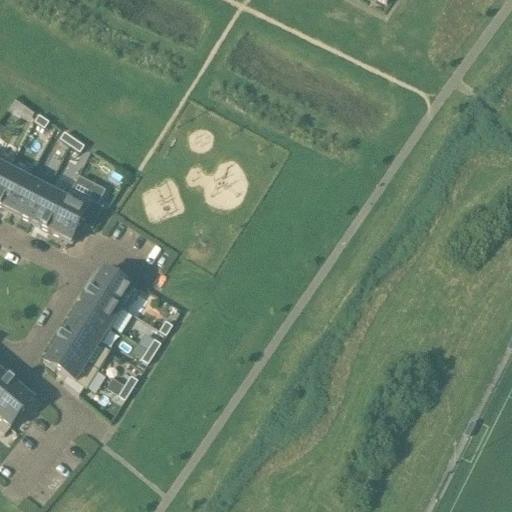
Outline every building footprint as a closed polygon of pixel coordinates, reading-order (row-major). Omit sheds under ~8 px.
[(39,119),(35,125),(44,132),(49,125),(39,119)] [(74,143),(64,136),(60,143),(70,149),(74,143)] [(80,156),(84,149),(74,143),(70,149),(80,156)] [(0,190),(9,172),(10,173),(15,164),(0,156),(0,190)] [(0,209),(11,215),(28,182),(10,173),(9,172),(0,190),(0,209)] [(48,192),(47,192),(28,182),(11,215),(31,225),(48,192)] [(69,198),(68,197),(49,187),(47,192),(48,192),(31,225),(50,235),(69,198)] [(71,246),(81,227),(92,205),(70,193),(68,197),(69,198),(50,235),(71,246)] [(103,210),(92,205),(81,227),(92,232),(103,210)] [(138,296),(103,274),(91,292),(123,312),(122,313),(126,315),(138,296)] [(80,310),(111,330),(122,313),(123,312),(91,292),(80,310)] [(68,328),(100,348),(111,330),(80,310),(68,328)] [(166,339),(172,329),(165,325),(159,335),(166,339)] [(89,366),(100,348),(68,328),(57,347),(88,367),(89,366)] [(148,353),(154,357),(161,347),(154,343),(148,353)] [(57,347),(45,366),(60,376),(77,387),(80,388),(93,368),(89,366),(88,367),(57,347)] [(154,357),(148,353),(141,363),(148,367),(154,357)] [(0,374),(0,408),(17,388),(0,374)] [(131,380),(125,390),(131,394),(138,384),(131,380)] [(0,408),(0,435),(4,439),(34,403),(17,388),(0,408)] [(131,394),(125,390),(118,400),(125,404),(131,394)]
